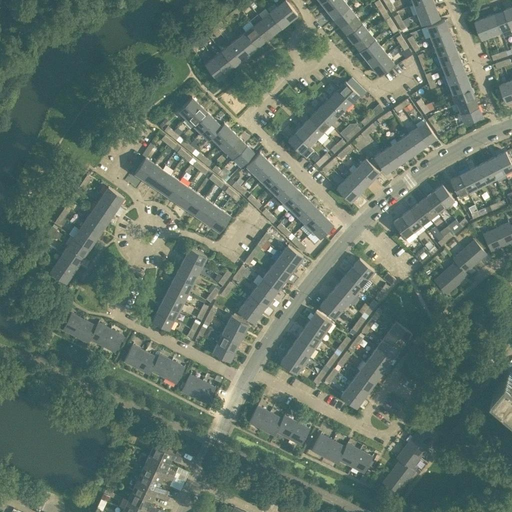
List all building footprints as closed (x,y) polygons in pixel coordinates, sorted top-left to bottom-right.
[(246,0),(244,0),(240,4),(243,8),(249,3),(246,0)] [(282,0),(277,5),(289,20),(297,13),(286,0),(282,0)] [(322,0),(321,1),(327,9),(338,0),(322,0)] [(338,0),(327,9),(334,17),(349,5),(344,0),(338,0)] [(435,6),(432,0),(423,0),(414,4),(418,13),(435,6)] [(386,4),(390,11),(395,8),(391,2),(386,4)] [(269,11),(281,26),(289,20),(277,5),(269,11)] [(355,13),(349,5),(334,17),(340,25),(355,13)] [(378,8),(382,14),(387,12),(383,5),(378,8)] [(439,16),(435,6),(418,13),(421,23),(439,16)] [(230,12),(233,16),(239,11),(236,7),(230,12)] [(504,9),(495,13),(501,30),(511,27),(504,9)] [(261,18),(273,33),(281,26),(269,11),(261,18)] [(230,12),(224,17),(227,21),(233,16),(230,12)] [(340,25),(346,33),(361,21),(355,13),(340,25)] [(393,16),(397,22),(402,19),(398,13),(393,16)] [(495,13),(485,16),(492,34),(501,30),(495,13)] [(393,22),(389,16),(385,19),(389,25),(393,22)] [(482,38),(492,34),(485,16),(475,20),(482,38)] [(253,24),(265,39),(273,33),(261,18),(253,24)] [(406,26),(402,19),(397,22),(401,29),(406,26)] [(427,25),(430,35),(448,28),(444,19),(427,25)] [(220,20),(214,25),(217,29),(223,24),(220,20)] [(368,29),(361,21),(346,33),(353,41),(368,29)] [(393,22),(389,25),(393,32),(398,29),(393,22)] [(245,30),(257,45),(265,39),(253,24),(245,30)] [(211,34),(217,29),(214,25),(208,30),(211,34)] [(452,38),(448,28),(430,35),(434,45),(452,38)] [(353,41),(359,49),(374,37),(368,29),(353,41)] [(237,37),(249,52),(257,45),(245,30),(237,37)] [(198,37),(202,42),(208,37),(204,33),(198,37)] [(404,40),(400,34),(396,36),(400,43),(404,40)] [(407,38),(411,44),(415,41),(411,35),(407,38)] [(202,42),(198,37),(192,42),(196,47),(202,42)] [(241,58),(249,52),(237,37),(229,43),(241,58)] [(381,45),(374,37),(359,49),(366,57),(381,45)] [(438,54),(456,47),(452,38),(434,45),(438,54)] [(408,47),(404,40),(400,43),(404,49),(408,47)] [(419,48),(415,41),(411,44),(415,50),(419,48)] [(241,58),(229,43),(221,50),(233,65),(241,58)] [(366,57),(372,65),(387,53),(381,45),(366,57)] [(459,57),(456,47),(438,54),(442,64),(459,57)] [(213,56),(225,71),(233,65),(221,50),(213,56)] [(394,61),(387,53),(372,65),(379,73),(394,61)] [(205,63),(217,78),(225,71),(213,56),(205,63)] [(459,57),(442,64),(445,73),(463,67),(459,57)] [(467,76),(463,67),(445,73),(449,83),(467,76)] [(453,92),(470,86),(467,76),(449,83),(453,92)] [(338,87),(352,101),(359,93),(346,80),(338,87)] [(506,101),(511,99),(511,86),(510,80),(500,84),(506,101)] [(474,95),(470,86),(453,92),(456,102),(474,95)] [(352,101),(338,87),(331,95),(345,108),(352,101)] [(324,102),(338,115),(345,108),(331,95),(324,102)] [(460,112),(478,105),(474,95),(456,102),(460,112)] [(178,109),(186,117),(199,103),(192,96),(178,109)] [(416,100),(420,107),(424,104),(420,97),(416,100)] [(406,98),(400,102),(403,107),(409,102),(406,98)] [(317,109),(330,122),(338,115),(324,102),(317,109)] [(400,102),(393,107),(397,111),(403,107),(400,102)] [(207,110),(199,103),(186,117),(193,124),(207,110)] [(404,108),(406,112),(413,107),(410,103),(404,108)] [(429,110),(424,104),(420,107),(424,113),(429,110)] [(482,115),(478,105),(460,112),(464,121),(482,115)] [(310,116),(323,130),(330,122),(317,109),(310,116)] [(389,109),(383,114),(386,118),(392,114),(389,109)] [(193,124),(201,131),(214,118),(207,110),(193,124)] [(370,119),(376,114),(372,110),(366,115),(370,119)] [(383,114),(377,118),(380,122),(386,118),(383,114)] [(432,124),(436,121),(432,114),(428,118),(432,124)] [(364,125),(370,119),(366,115),(360,120),(364,125)] [(302,124),(316,137),(323,130),(310,116),(302,124)] [(221,125),(221,124),(214,118),(201,131),(208,139),(211,136),(211,135),(221,125)] [(426,120),(417,126),(428,142),(436,136),(426,120)] [(224,121),(221,124),(221,125),(211,135),(211,136),(218,143),(232,129),(224,121)] [(441,127),(436,121),(432,124),(436,130),(441,127)] [(372,122),(366,127),(370,131),(376,126),(372,122)] [(295,131),(309,144),(316,137),(302,124),(295,131)] [(357,124),(351,129),(355,133),(360,128),(357,124)] [(164,130),(170,134),(173,130),(168,125),(164,130)] [(408,132),(419,148),(428,142),(417,126),(408,132)] [(366,127),(361,132),(364,136),(370,131),(366,127)] [(239,136),(232,129),(218,143),(225,150),(239,136)] [(355,133),(351,129),(345,134),(349,138),(355,133)] [(175,131),(173,130),(170,134),(176,139),(179,135),(175,131)] [(288,138),(301,152),(309,144),(295,131),(288,138)] [(400,138),(411,154),(419,148),(408,132),(400,138)] [(170,139),(164,134),(161,138),(167,143),(170,139)] [(233,157),(246,143),(239,136),(225,150),(233,157)] [(180,142),(186,147),(189,143),(183,138),(180,142)] [(336,143),(340,147),(345,142),(342,138),(336,143)] [(392,144),(402,159),(411,154),(400,138),(392,144)] [(176,144),(170,139),(167,143),(173,148),(176,144)] [(195,147),(189,143),(186,147),(192,152),(195,147)] [(254,151),(246,143),(233,157),(241,165),(254,151)] [(334,152),(340,147),(336,143),(330,148),(334,152)] [(348,144),(343,149),(346,153),(352,148),(348,144)] [(383,150),(394,165),(402,159),(392,144),(383,150)] [(142,153),(145,155),(146,156),(150,150),(146,147),(142,153)] [(186,152),(180,147),(177,151),(183,156),(186,152)] [(343,149),(337,154),(341,158),(346,153),(343,149)] [(394,165),(383,150),(374,156),(385,171),(394,165)] [(495,155),(504,172),(511,167),(511,164),(505,150),(495,155)] [(196,155),(202,160),(205,156),(199,151),(196,155)] [(246,164),(254,172),(267,158),(259,151),(246,164)] [(321,156),(325,160),(330,155),(326,151),(321,156)] [(192,156),(186,152),(183,156),(189,161),(192,156)] [(134,171),(143,177),(154,161),(146,156),(145,155),(134,171)] [(495,155),(486,160),(495,177),(504,172),(495,155)] [(211,161),(205,156),(202,160),(208,165),(211,161)] [(319,166),(325,160),(321,156),(315,162),(319,166)] [(333,157),(327,162),(331,167),(337,161),(333,157)] [(358,164),(372,178),(380,170),(366,157),(358,164)] [(274,165),(267,158),(254,172),(261,179),(274,165)] [(202,165),(196,160),(193,164),(199,169),(202,165)] [(495,177),(486,160),(477,164),(486,181),(495,177)] [(163,167),(154,161),(143,177),(152,183),(163,167)] [(327,162),(322,168),(325,172),(331,167),(327,162)] [(212,168),(218,173),(221,169),(215,164),(212,168)] [(351,172),(365,185),(372,178),(358,164),(351,172)] [(477,164),(468,169),(477,186),(486,181),(477,164)] [(208,169),(202,165),(199,169),(205,174),(208,169)] [(282,172),(274,165),(261,179),(268,186),(282,172)] [(152,183),(160,189),(171,173),(163,167),(152,183)] [(227,174),(221,169),(218,173),(224,178),(227,174)] [(477,186),(468,169),(459,174),(468,190),(477,186)] [(289,179),(282,172),(268,186),(276,193),(289,179)] [(344,179),(358,192),(365,185),(351,172),(344,179)] [(179,179),(171,173),(160,189),(168,195),(179,179)] [(218,178),(212,173),(209,177),(215,182),(218,178)] [(87,174),(82,180),(87,183),(91,177),(87,174)] [(458,195),(468,190),(459,174),(450,178),(458,195)] [(224,182),(218,178),(215,182),(220,187),(224,182)] [(168,195),(177,200),(188,185),(179,179),(168,195)] [(296,187),(289,179),(276,193),(283,200),(296,187)] [(337,186),(350,200),(358,192),(344,179),(337,186)] [(82,180),(78,187),(82,190),(87,183),(82,180)] [(231,184),(237,189),(241,185),(235,180),(231,184)] [(434,189),(445,205),(454,198),(442,183),(434,189)] [(102,194),(118,204),(124,196),(108,185),(102,194)] [(196,190),(188,185),(177,200),(185,206),(196,190)] [(247,190),(241,185),(237,189),(243,194),(247,190)] [(225,190),(230,195),(234,191),(228,186),(225,190)] [(303,194),(296,187),(283,200),(290,207),(303,194)] [(445,205),(434,189),(426,196),(437,211),(445,205)] [(185,206),(194,212),(205,196),(196,190),(185,206)] [(75,191),(71,197),(75,200),(79,194),(75,191)] [(240,195),(234,191),(230,195),(236,200),(240,195)] [(508,196),(503,198),(505,203),(511,200),(511,191),(507,193),(508,196)] [(247,197),(252,202),(256,198),(250,193),(247,197)] [(112,213),(118,204),(102,194),(96,202),(112,213)] [(311,201),(303,194),(290,207),(298,214),(311,201)] [(213,202),(205,196),(194,212),(202,218),(213,202)] [(418,202),(429,217),(437,211),(426,196),(418,202)] [(71,197),(66,203),(71,207),(75,200),(71,197)] [(262,204),(256,198),(252,202),(258,208),(262,204)] [(496,201),(498,206),(506,203),(505,203),(503,198),(496,201)] [(318,208),(311,201),(298,214),(305,222),(318,208)] [(491,209),(498,206),(496,201),(489,204),(491,209)] [(106,221),(112,213),(96,202),(91,211),(106,221)] [(202,218),(210,224),(221,208),(213,202),(202,218)] [(409,208),(421,223),(429,217),(418,202),(409,208)] [(477,209),(480,214),(487,211),(485,206),(477,209)] [(261,211),(267,216),(271,212),(265,207),(261,211)] [(63,208),(59,214),(63,217),(68,211),(63,208)] [(230,214),(221,208),(210,224),(219,230),(230,214)] [(325,215),(318,208),(305,222),(312,229),(325,215)] [(401,214),(413,229),(421,223),(409,208),(401,214)] [(473,217),(480,214),(477,209),(470,212),(473,217)] [(101,230),(106,221),(91,211),(85,219),(101,230)] [(276,218),(271,212),(267,216),(273,222),(276,218)] [(59,214),(55,221),(59,223),(63,217),(59,214)] [(405,236),(413,229),(401,214),(393,221),(405,236)] [(333,223),(325,215),(312,229),(320,236),(333,223)] [(458,222),(462,226),(468,221),(464,217),(458,222)] [(95,238),(101,230),(85,219),(79,228),(95,238)] [(454,233),(456,231),(462,226),(458,222),(456,219),(448,225),(454,233)] [(276,225),(282,231),(286,227),(280,221),(276,225)] [(496,227),(503,244),(511,239),(511,228),(510,225),(509,221),(496,227)] [(48,231),(52,234),(56,228),(52,225),(48,231)] [(291,232),(286,227),(282,231),(287,236),(291,232)] [(490,250),(503,244),(496,227),(483,233),(490,250)] [(89,247),(95,238),(79,228),(73,236),(89,247)] [(48,231),(43,237),(48,240),(52,234),(48,231)] [(266,231),(261,237),(266,240),(270,234),(266,231)] [(443,236),(447,240),(453,235),(449,231),(443,236)] [(437,232),(433,236),(437,241),(442,237),(437,232)] [(83,255),(89,247),(73,236),(68,244),(83,255)] [(291,239),(297,245),(300,241),(295,236),(291,239)] [(441,245),(447,240),(443,236),(442,237),(437,241),(441,245)] [(261,247),(266,240),(261,237),(257,243),(261,247)] [(463,248),(475,262),(486,252),(474,239),(463,248)] [(306,246),(300,241),(297,245),(302,250),(306,246)] [(36,248),(40,251),(45,245),(40,242),(36,248)] [(287,243),(281,252),(296,263),(303,255),(287,243)] [(78,264),(83,255),(68,244),(62,253),(78,264)] [(433,244),(428,249),(431,254),(437,248),(433,244)] [(189,246),(185,255),(202,264),(206,254),(189,246)] [(421,262),(426,259),(431,254),(428,249),(424,246),(414,254),(421,262)] [(254,247),(249,253),(254,257),(258,251),(254,247)] [(36,257),(40,251),(36,248),(32,254),(36,257)] [(453,257),(455,260),(465,271),(475,262),(463,248),(453,257)] [(275,260),(290,271),(296,263),(281,252),(275,260)] [(56,261),(72,272),(78,264),(62,253),(56,261)] [(249,253),(245,260),(249,263),(254,257),(249,253)] [(185,255),(180,264),(197,273),(202,264),(185,255)] [(374,269),(359,257),(353,265),(367,277),(374,269)] [(269,268),(284,279),(290,271),(275,260),(269,268)] [(445,269),(457,283),(467,274),(465,271),(455,260),(445,269)] [(66,281),(72,272),(56,261),(50,270),(66,281)] [(175,273),(192,282),(197,273),(180,264),(175,273)] [(237,270),(242,273),(246,267),(242,264),(237,270)] [(346,273),(361,285),(367,277),(353,265),(346,273)] [(263,276),(278,288),(284,279),(269,268),(263,276)] [(227,269),(222,275),(227,278),(231,272),(227,269)] [(446,292),(457,283),(445,269),(434,278),(446,292)] [(237,270),(233,276),(237,279),(242,273),(237,270)] [(387,271),(383,276),(391,283),(396,278),(387,271)] [(188,291),(192,282),(175,273),(171,282),(188,291)] [(340,280),(354,293),(361,285),(346,273),(340,280)] [(222,284),(227,278),(222,275),(218,281),(222,284)] [(257,284),(272,296),(278,288),(263,276),(257,284)] [(230,280),(225,286),(229,290),(234,283),(230,280)] [(333,288),(348,300),(354,293),(340,280),(333,288)] [(183,300),(188,291),(171,282),(166,291),(183,300)] [(385,291),(390,285),(385,282),(381,288),(385,291)] [(250,292),(266,304),(272,296),(257,284),(250,292)] [(214,295),(219,289),(215,285),(210,292),(214,295)] [(225,286),(221,293),(225,296),(229,290),(225,286)] [(326,296),(341,308),(348,300),(333,288),(326,296)] [(380,298),(385,291),(381,288),(376,294),(380,298)] [(166,291),(161,300),(178,309),(183,300),(166,291)] [(210,301),(214,295),(210,292),(206,298),(210,301)] [(244,300),(260,312),(266,304),(250,292),(244,300)] [(341,308),(326,296),(320,304),(334,316),(341,308)] [(373,298),(368,305),(373,308),(377,302),(373,298)] [(161,300),(157,309),(174,318),(178,309),(161,300)] [(260,312),(244,300),(238,309),(253,320),(260,312)] [(203,302),(200,309),(205,312),(208,305),(203,302)] [(368,314),(373,308),(368,305),(364,311),(368,314)] [(378,306),(374,313),(378,316),(383,310),(378,306)] [(208,313),(213,316),(216,309),(211,307),(208,313)] [(169,328),(174,318),(157,309),(152,319),(169,328)] [(201,318),(205,312),(200,309),(196,316),(201,318)] [(309,318),(325,329),(331,320),(316,310),(309,318)] [(63,328),(75,334),(84,318),(71,312),(68,317),(63,328)] [(208,313),(204,320),(209,323),(213,316),(208,313)] [(227,322),(244,331),(248,322),(232,313),(227,322)] [(361,315),(356,321),(361,324),(365,318),(361,315)] [(366,323),(370,326),(375,320),(370,317),(366,323)] [(96,325),(84,318),(75,334),(88,341),(90,337),(96,325)] [(304,327),(319,337),(325,329),(309,318),(304,327)] [(396,320),(390,328),(405,339),(411,331),(396,320)] [(98,321),(96,325),(90,337),(102,344),(110,327),(98,321)] [(194,321),(190,327),(195,330),(199,323),(194,321)] [(356,331),(361,324),(356,321),(352,327),(356,331)] [(239,340),(244,331),(227,322),(222,332),(239,340)] [(366,323),(361,329),(366,333),(370,326),(366,323)] [(207,327),(202,325),(199,331),(204,333),(207,327)] [(123,334),(110,327),(102,344),(114,350),(120,340),(122,335),(123,334)] [(192,337),(195,330),(190,327),(187,334),(192,337)] [(298,335),(314,346),(319,337),(304,327),(298,335)] [(384,336),(399,348),(405,339),(390,328),(384,336)] [(199,331),(195,338),(200,341),(204,333),(199,331)] [(234,349),(239,340),(222,332),(217,341),(234,349)] [(356,337),(353,340),(358,343),(362,337),(358,334),(356,337)] [(292,343),(308,354),(314,346),(298,335),(292,343)] [(342,341),(346,344),(351,338),(346,335),(342,341)] [(377,345),(393,356),(399,348),(384,336),(377,345)] [(349,346),(353,349),(358,343),(353,340),(349,346)] [(212,350),(229,359),(234,349),(217,341),(212,350)] [(342,350),(346,344),(342,341),(337,347),(342,350)] [(124,360),(136,366),(145,350),(132,343),(124,360)] [(286,352),(302,363),(308,354),(292,343),(286,352)] [(371,353),(387,364),(393,356),(377,345),(371,353)] [(149,372),(151,369),(157,356),(145,350),(136,366),(149,372)] [(346,350),(341,356),(346,360),(350,354),(346,350)] [(329,357),(334,361),(339,355),(334,351),(329,357)] [(151,369),(163,375),(171,359),(159,352),(157,356),(151,369)] [(296,371),(302,363),(286,352),(280,361),(296,371)] [(365,361),(381,372),(387,364),(371,353),(365,361)] [(346,360),(341,356),(337,363),(341,366),(346,360)] [(330,367),(334,361),(329,357),(325,363),(330,367)] [(184,365),(171,359),(163,375),(176,382),(184,365)] [(359,369),(375,381),(381,372),(365,361),(359,369)] [(329,373),(334,376),(338,370),(334,367),(329,373)] [(322,368),(317,374),(322,377),(326,371),(322,368)] [(353,377),(368,389),(375,381),(359,369),(353,377)] [(511,375),(508,372),(496,386),(511,399),(511,375)] [(194,396),(202,379),(190,373),(181,389),(194,396)] [(329,373),(324,379),(329,382),(331,380),(334,376),(329,373)] [(317,383),(322,377),(317,374),(313,380),(317,383)] [(368,389),(353,377),(347,386),(362,397),(368,389)] [(215,386),(202,379),(194,396),(206,402),(215,386)] [(341,394),(356,406),(362,397),(347,386),(341,394)] [(261,427),(270,411),(257,404),(249,421),(261,427)] [(282,417),(270,411),(261,427),(274,434),(276,430),(282,417)] [(284,414),(282,417),(276,430),(288,436),(296,420),(284,414)] [(309,427),(296,420),(288,436),(301,443),(309,427)] [(422,423),(413,434),(428,445),(437,434),(422,423)] [(312,449),(324,455),(333,439),(320,433),(312,449)] [(405,445),(420,456),(428,445),(413,434),(405,445)] [(345,445),(333,439),(324,455),(337,462),(339,458),(345,445)] [(346,442),(345,445),(339,458),(351,464),(359,448),(346,442)] [(149,452),(169,461),(171,456),(180,461),(182,456),(154,443),(149,452)] [(411,467),(420,456),(405,445),(396,456),(400,459),(400,458),(411,467)] [(372,455),(359,448),(351,464),(364,471),(372,455)] [(169,461),(149,452),(145,462),(173,475),(176,471),(167,466),(169,461)] [(400,459),(391,469),(406,481),(415,469),(411,467),(400,458),(400,459)] [(173,475),(145,462),(141,471),(160,480),(162,475),(171,479),(173,475)] [(397,492),(406,481),(391,469),(383,481),(397,492)] [(160,480),(141,471),(136,480),(165,493),(167,489),(158,485),(160,480)] [(165,493),(136,480),(132,489),(151,498),(154,493),(163,498),(165,493)] [(151,498),(132,489),(128,499),(156,511),(158,507),(149,503),(151,498)] [(109,501),(103,498),(99,507),(104,510),(109,501)] [(155,511),(156,511),(128,499),(123,508),(132,511),(144,511),(145,511),(155,511)]
